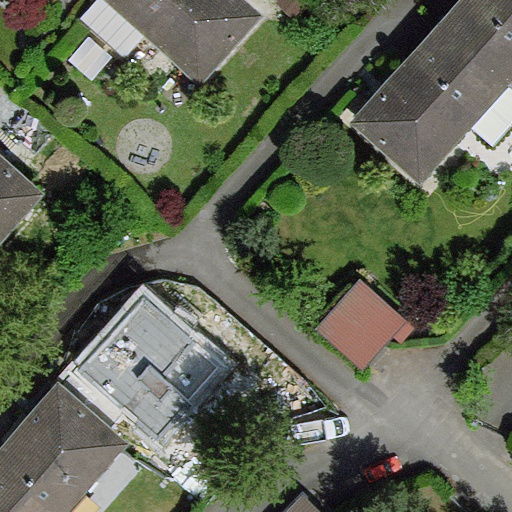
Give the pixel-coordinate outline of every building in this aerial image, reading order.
[(120,0),(201,72),(254,12),(240,0),(120,0)] [(511,0),(467,0),(445,25),(505,78),(511,70),(511,0)] [(505,78),(445,25),(393,84),(363,117),(423,171),(468,120),(505,78)] [(511,123),(511,83),(505,78),(468,120),(495,143),(511,123)] [(0,231),(37,190),(0,157),(0,231)] [(164,407),(217,328),(142,277),(88,356),(164,407)] [(363,323),(386,342),(404,321),(381,302),(363,323)] [(341,303),(321,326),(366,365),(386,342),(363,323),(341,303)] [(0,458),(0,499),(13,511),(57,511),(121,439),(63,386),(18,438),(0,458)] [(0,511),(13,511),(0,499),(0,511)]
